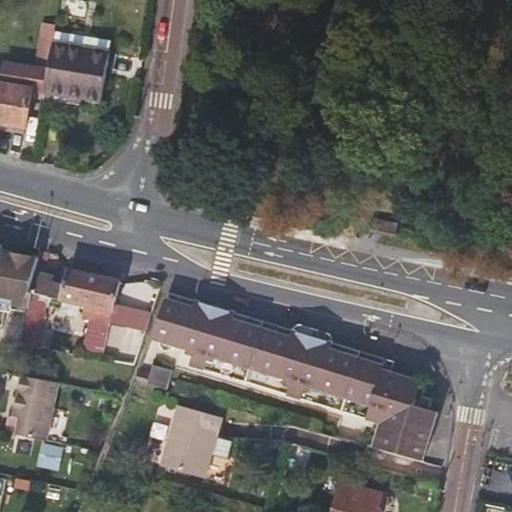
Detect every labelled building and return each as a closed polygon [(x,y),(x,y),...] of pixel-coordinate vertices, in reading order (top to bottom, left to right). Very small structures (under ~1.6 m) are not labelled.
[(110,42),(55,32),(49,74),(46,93),(102,102),(110,42)] [(6,67),(3,87),(33,92),(45,94),(46,93),(49,74),(6,67)] [(0,125),(27,130),(33,92),(3,87),(0,87),(0,125)] [(27,130),(0,125),(0,132),(25,137),(27,130)] [(0,300),(28,308),(31,296),(31,295),(26,294),(33,259),(7,251),(6,258),(0,256),(0,300)] [(31,295),(37,268),(39,260),(33,259),(26,294),(31,295)] [(66,275),(37,268),(31,295),(31,296),(28,308),(26,315),(18,344),(35,347),(47,297),(62,301),(61,311),(79,315),(81,304),(89,306),(87,319),(91,320),(110,324),(111,323),(115,304),(120,282),(75,272),(66,275)] [(419,398),(423,385),(378,372),(381,360),(166,295),(150,337),(184,348),(183,350),(191,353),(187,364),(378,422),(371,447),(421,462),(434,416),(425,413),(429,400),(419,398)] [(0,300),(0,311),(0,312),(1,308),(26,315),(28,308),(0,300)] [(153,312),(115,304),(111,323),(146,332),(153,312)] [(110,324),(91,320),(84,350),(104,354),(110,324)] [(145,373),(137,370),(133,379),(143,382),(145,373)] [(19,416),(16,434),(44,440),(56,381),(20,375),(12,414),(19,416)] [(121,393),(106,391),(104,400),(117,404),(121,393)] [(221,419),(178,405),(160,466),(204,478),(217,433),(221,419)] [(103,441),(90,436),(86,448),(99,451),(103,441)] [(41,464),(58,467),(62,449),(45,445),(41,464)] [(343,482),(333,511),(376,511),(381,493),(343,482)]
